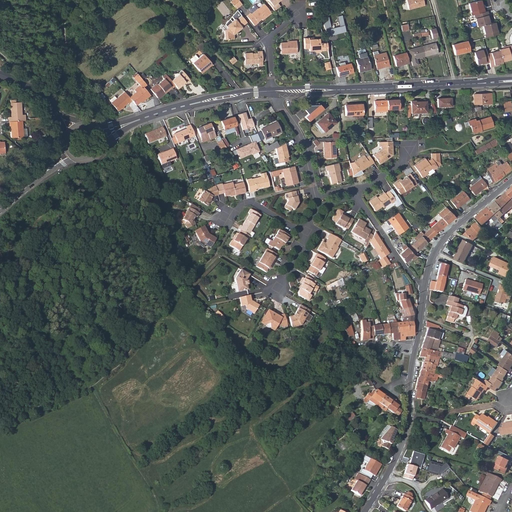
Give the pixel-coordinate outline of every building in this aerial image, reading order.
[(232,0),(230,2),(236,9),(241,4),(237,0),(232,0)] [(268,0),(267,2),(274,10),(280,6),(277,2),(277,1),(278,0),(268,0)] [(423,0),(406,0),(409,9),(425,5),(423,0)] [(481,4),(480,0),(478,0),(468,3),(471,15),(473,14),(485,11),(484,8),(482,8),(481,4)] [(265,18),(271,12),(264,3),(258,8),(257,8),(251,13),(246,16),(254,25),(258,22),(257,22),(261,19),(263,16),(265,18)] [(225,24),(226,26),(236,19),(236,20),(242,15),(237,10),(225,24)] [(488,15),(487,11),(485,11),(473,14),(476,27),(482,25),(489,23),(487,19),(486,15),(488,15)] [(242,26),(248,22),(242,15),(236,20),(236,19),(232,22),(233,23),(228,26),(229,27),(228,28),(225,30),(226,39),(235,38),(235,34),(234,33),(237,31),(238,31),(243,27),(242,26)] [(328,17),(321,19),(323,27),(328,36),(346,32),(341,15),(336,17),(339,26),(331,29),(328,17)] [(495,26),(494,22),(489,23),(482,25),(485,37),(495,35),(499,34),(498,30),(496,30),(495,26)] [(309,37),(304,37),(305,48),(309,48),(309,50),(314,50),(316,52),(319,52),(322,49),(321,42),(320,42),(320,38),(314,38),(309,38),(309,37)] [(287,42),(281,42),(281,53),(297,52),(297,40),(292,40),(292,41),(287,42)] [(455,54),(469,51),(467,41),(453,45),(455,54)] [(435,43),(409,50),(413,64),(419,63),(418,58),(438,53),(435,43)] [(502,61),(511,58),(511,51),(511,48),(510,45),(507,45),(507,47),(503,48),(499,49),(502,61)] [(486,63),(489,62),(486,52),(485,49),(473,52),(476,64),(481,62),(485,61),(486,63)] [(499,49),(486,52),(489,62),(490,66),(494,65),(494,63),(498,63),(502,61),(499,49)] [(377,51),(373,52),(377,69),(388,66),(385,53),(378,55),(377,51)] [(252,54),(245,54),(245,65),(259,65),(259,66),(263,66),(262,52),(258,52),(258,54),(258,55),(252,56),(252,54)] [(395,66),(408,63),(405,52),(393,56),(395,66)] [(359,59),(356,60),(359,72),(370,69),(365,53),(357,54),(359,59)] [(211,65),(202,54),(198,58),(192,63),(199,72),(206,66),(208,68),(211,65)] [(339,66),(335,67),(338,77),(352,73),(350,63),(344,65),(339,66)] [(179,74),(172,80),(176,86),(178,88),(186,82),(186,83),(187,84),(191,80),(183,70),(179,73),(179,74)] [(158,83),(151,89),(160,99),(173,88),(173,89),(176,86),(172,80),(167,74),(163,76),(165,78),(158,84),(158,83)] [(137,91),(131,97),(134,100),(137,105),(142,101),(143,102),(152,95),(145,86),(148,84),(143,79),(139,82),(141,85),(136,89),(137,91)] [(130,103),(134,100),(131,97),(126,91),(112,102),(119,111),(129,103),(130,103)] [(490,94),(473,95),(473,105),(490,104),(490,94)] [(451,98),(437,99),(438,108),(451,107),(451,98)] [(402,100),(387,101),(387,109),(402,109),(402,100)] [(415,100),(410,101),(411,114),(426,113),(426,102),(415,102),(415,100)] [(9,118),(10,122),(11,122),(23,121),(27,121),(26,115),(23,115),(22,103),(15,103),(15,101),(13,101),(11,101),(11,103),(12,118),(9,118)] [(374,112),(387,112),(387,109),(387,101),(374,101),(374,112)] [(361,104),(344,105),(345,116),(361,115),(361,104)] [(244,111),(237,113),(242,129),(253,125),(250,117),(247,118),(244,111)] [(327,113),(316,122),(324,132),(335,123),(327,113)] [(467,125),(469,125),(471,132),(473,132),(479,130),(478,129),(480,128),(492,124),(488,115),(474,120),(473,118),(466,121),(467,125)] [(233,117),(220,121),(223,130),(236,125),(233,117)] [(23,129),(23,121),(11,122),(11,127),(12,127),(12,138),(16,138),(22,138),(24,138),(23,129)] [(276,122),(260,129),(264,139),(280,132),(276,122)] [(210,123),(196,128),(201,140),(202,139),(203,141),(215,137),(210,123)] [(177,142),(194,135),(190,124),(185,126),(186,128),(173,133),(177,142)] [(144,134),(148,144),(166,137),(162,127),(144,134)] [(249,136),(251,142),(255,141),(256,143),(260,141),(257,133),(249,136)] [(497,141),(494,138),(484,145),(486,148),(497,141)] [(220,150),(226,148),(221,140),(217,142),(220,150)] [(235,150),(239,159),(259,151),(256,143),(255,141),(251,142),(235,150)] [(267,144),(263,146),(264,149),(265,150),(266,153),(275,148),(279,146),(277,141),(268,146),(267,144)] [(336,157),(335,141),(323,142),(324,158),(336,157)] [(391,141),(378,142),(378,146),(380,146),(380,149),(372,154),(378,163),(384,159),(385,160),(392,155),(391,141)] [(286,149),(285,143),(279,146),(275,148),(276,154),(278,163),(288,161),(288,157),(287,154),(288,153),(287,148),(286,149)] [(486,148),(484,145),(474,150),(477,154),(486,148)] [(175,158),(171,148),(156,154),(160,163),(161,163),(163,167),(171,164),(169,160),(175,158)] [(362,166),(371,160),(367,153),(363,155),(361,153),(353,158),(356,163),(354,164),(357,168),(360,166),(361,165),(362,166)] [(439,162),(439,153),(431,153),(431,158),(428,160),(427,161),(426,160),(424,158),(413,165),(421,177),(428,173),(427,171),(431,168),(432,170),(437,166),(436,165),(435,164),(439,161),(439,162)] [(202,164),(208,177),(211,176),(209,170),(206,162),(202,164)] [(489,173),(481,178),(487,186),(494,181),(508,171),(508,170),(510,169),(505,162),(500,165),(498,163),(487,169),(489,173)] [(340,171),(338,163),(324,166),(326,170),(328,174),(329,174),(330,174),(331,176),(329,176),(331,183),(336,182),(337,183),(341,182),(339,171),(340,171)] [(296,174),(294,166),(281,169),(285,187),(298,184),(296,176),(295,176),(295,174),(296,174)] [(251,178),(246,179),(249,192),(255,191),(256,190),(255,189),(259,188),(259,186),(262,186),(262,187),(262,188),(269,187),(266,174),(265,175),(265,172),(259,173),(260,176),(251,179),(251,178)] [(397,181),(393,184),(400,194),(412,186),(413,186),(417,184),(409,173),(405,176),(406,177),(402,180),(399,182),(397,181)] [(475,195),(487,186),(478,175),(475,178),(469,183),(472,186),(470,188),(475,195)] [(213,196),(224,193),(222,186),(221,183),(211,187),(211,188),(207,189),(205,191),(203,190),(198,199),(207,205),(209,202),(209,200),(210,198),(212,196),(213,195),(213,196)] [(235,195),(245,193),(243,183),(233,186),(232,183),(222,186),(224,193),(224,196),(229,195),(235,194),(235,195)] [(299,196),(298,191),(284,194),(285,199),(286,199),(287,202),(283,208),(289,212),(291,209),(294,210),(298,204),(296,197),(299,196)] [(376,196),(369,201),(375,211),(382,206),(383,208),(391,203),(391,204),(395,201),(389,191),(385,194),(384,193),(380,195),(379,197),(377,198),(377,197),(376,196)] [(462,191),(451,200),(457,208),(469,199),(462,191)] [(511,199),(507,193),(502,198),(508,204),(511,207),(511,199)] [(503,215),(511,207),(508,204),(502,198),(496,203),(496,202),(489,208),(500,222),(505,217),(503,215)] [(197,213),(199,208),(190,203),(188,207),(197,213)] [(197,213),(188,207),(183,215),(184,215),(182,219),(185,221),(183,223),(186,228),(194,224),(193,221),(192,220),(194,216),(195,217),(196,217),(198,213),(197,213)] [(435,233),(446,223),(453,217),(444,207),(437,214),(440,218),(430,227),(435,233)] [(496,229),(498,227),(501,224),(500,222),(489,208),(477,218),(483,225),(492,218),(495,222),(492,224),(496,229)] [(261,215),(250,209),(248,212),(249,213),(247,218),(247,219),(246,221),(245,220),(242,226),(241,225),(238,229),(240,230),(250,236),(252,237),(254,233),(251,232),(261,215)] [(343,227),(347,230),(353,220),(349,217),(348,218),(348,219),(341,215),(341,214),(343,212),(339,210),(337,210),(332,219),(332,221),(336,223),(335,224),(343,229),(343,227)] [(387,220),(398,235),(405,230),(408,227),(398,212),(387,220)] [(366,243),(368,244),(371,240),(373,236),(369,233),(369,231),(363,228),(363,227),(365,224),(358,220),(350,232),(364,240),(363,242),(366,243)] [(466,233),(473,241),(484,231),(477,223),(475,225),(474,224),(472,226),(473,227),(466,233)] [(206,224),(203,226),(194,231),(200,242),(210,248),(215,239),(208,234),(205,230),(208,228),(206,224)] [(435,233),(430,227),(423,234),(422,233),(421,234),(420,232),(418,234),(426,242),(435,233)] [(248,240),(250,236),(240,230),(238,233),(236,232),(234,236),(234,237),(232,240),(228,245),(239,251),(246,239),(248,240)] [(289,236),(279,230),(272,241),(270,240),(267,244),(272,247),(274,247),(279,250),(281,246),(283,245),(289,236)] [(386,249),(375,232),(373,236),(371,240),(383,258),(379,260),(383,269),(389,266),(391,265),(385,257),(388,255),(386,251),(386,249)] [(337,247),(341,240),(329,233),(325,241),(326,242),(327,243),(324,247),(323,246),(321,245),(318,249),(332,258),(338,248),(337,247)] [(466,233),(463,235),(473,241),(466,233)] [(417,251),(426,242),(418,234),(413,238),(415,241),(411,244),(417,251)] [(188,242),(184,236),(178,239),(183,246),(188,242)] [(456,256),(454,259),(462,263),(464,264),(473,246),(463,241),(459,248),(460,249),(456,256)] [(407,247),(404,244),(401,247),(403,250),(399,254),(405,263),(409,258),(413,260),(417,257),(413,255),(407,248),(407,247)] [(411,244),(407,248),(413,255),(417,251),(411,244)] [(274,258),(276,255),(267,249),(256,267),(265,272),(267,269),(270,265),(272,266),(276,259),(274,258)] [(323,262),(325,258),(316,253),(314,257),(315,258),(310,265),(307,270),(316,275),(323,263),(323,262)] [(494,255),(490,266),(505,273),(510,262),(494,255)] [(377,262),(370,266),(372,270),(374,269),(375,271),(376,271),(377,271),(378,271),(380,270),(379,268),(377,262)] [(436,280),(431,279),(430,290),(441,292),(442,288),(444,278),(447,266),(440,264),(437,275),(436,280)] [(245,280),(249,275),(240,269),(234,279),(235,284),(231,284),(233,293),(248,290),(247,289),(249,288),(247,281),(245,281),(245,280)] [(298,292),(299,296),(306,300),(309,294),(311,290),(316,293),(319,288),(314,285),(316,282),(306,276),(304,279),(303,278),(300,283),(301,284),(302,285),(300,289),(298,292)] [(344,284),(341,278),(325,287),(327,292),(331,291),(331,289),(344,284)] [(481,284),(464,279),(461,290),(477,295),(481,284)] [(496,300),(506,303),(507,298),(510,299),(511,293),(511,287),(501,284),(496,300)] [(395,294),(397,302),(399,301),(401,301),(402,307),(400,308),(400,310),(402,310),(410,308),(416,306),(416,303),(409,304),(407,299),(404,300),(403,294),(398,295),(397,293),(395,294)] [(251,301),(250,295),(239,297),(241,306),(245,305),(246,310),(254,314),(258,305),(253,302),(252,304),(251,303),(251,301)] [(447,301),(457,305),(459,299),(455,298),(449,296),(447,301)] [(449,312),(446,321),(452,323),(454,319),(455,314),(457,315),(460,316),(463,317),(465,311),(463,307),(457,305),(447,301),(446,305),(449,306),(451,307),(449,312)] [(301,325),(309,310),(300,304),(293,315),(289,317),(292,327),(301,325)] [(402,310),(403,313),(404,316),(413,315),(410,308),(402,310)] [(223,320),(225,317),(218,310),(216,313),(223,320)] [(282,325),(287,323),(284,314),(277,316),(268,311),(264,319),(266,325),(269,325),(270,328),(282,325)] [(401,314),(402,319),(402,323),(412,322),(413,316),(413,315),(404,316),(403,313),(401,314)] [(371,319),(365,320),(367,336),(373,336),(382,334),(380,325),(372,326),(371,319)] [(392,340),(398,340),(398,337),(399,337),(397,323),(395,320),(387,321),(387,324),(380,325),(382,334),(391,333),(392,340)] [(404,337),(414,336),(412,322),(402,323),(397,323),(399,337),(398,337),(398,340),(399,341),(405,340),(404,337)] [(437,339),(441,328),(439,328),(439,327),(426,322),(425,327),(427,328),(425,335),(437,339)] [(349,324),(343,326),(348,338),(354,335),(349,324)] [(495,331),(491,337),(498,341),(501,337),(500,336),(500,335),(495,331)] [(436,351),(439,340),(437,339),(425,335),(421,348),(436,351)] [(497,348),(501,343),(498,341),(491,337),(489,342),(497,348)] [(458,347),(455,354),(452,360),(464,364),(468,358),(463,356),(465,349),(458,347)] [(421,348),(418,357),(424,358),(425,355),(438,358),(439,358),(440,356),(441,353),(436,351),(421,348)] [(505,356),(499,365),(500,366),(508,372),(510,373),(511,370),(511,369),(511,368),(511,366),(511,354),(505,350),(502,353),(505,356)] [(422,362),(420,372),(433,375),(434,372),(433,372),(434,369),(436,369),(438,358),(425,355),(424,358),(423,362),(422,362)] [(487,380),(484,384),(489,387),(495,392),(498,388),(499,389),(503,383),(502,381),(508,372),(500,366),(498,370),(494,368),(490,375),(493,377),(490,382),(487,380)] [(426,387),(427,382),(435,383),(437,375),(433,375),(420,372),(419,377),(418,377),(416,384),(426,387)] [(371,389),(374,387),(369,380),(366,382),(371,389)] [(486,391),(489,387),(484,384),(478,380),(468,394),(476,399),(479,399),(481,396),(480,393),(481,392),(483,393),(485,390),(486,391)] [(416,384),(415,390),(417,390),(414,396),(422,398),(422,399),(423,397),(425,398),(427,392),(425,391),(426,387),(416,384)] [(367,400),(375,405),(378,403),(383,395),(375,390),(372,395),(367,400)] [(387,408),(390,411),(391,411),(393,412),(397,407),(398,405),(394,402),(395,400),(392,397),(390,400),(383,395),(378,403),(375,405),(385,411),(387,408)] [(401,410),(397,407),(393,412),(391,411),(390,411),(398,416),(401,410)] [(476,423),(491,434),(498,423),(494,420),(493,421),(483,414),(481,417),(477,415),(473,421),(473,422),(473,423),(474,424),(475,424),(476,424),(476,423)] [(501,434),(511,432),(511,424),(510,424),(510,423),(503,424),(503,429),(500,429),(501,434)] [(463,439),(466,434),(452,426),(451,425),(448,431),(446,430),(443,434),(447,436),(440,448),(448,452),(450,449),(453,450),(459,437),(463,439)] [(395,430),(390,427),(379,440),(382,441),(382,443),(381,447),(387,450),(390,444),(392,440),(391,439),(395,430)] [(494,436),(491,434),(484,443),(489,446),(494,436)] [(423,455),(413,452),(409,466),(405,465),(402,476),(411,479),(414,467),(420,468),(423,455)] [(365,456),(362,461),(368,464),(364,471),(362,469),(360,472),(371,478),(373,475),(375,476),(378,470),(377,469),(378,468),(379,469),(381,465),(365,456)] [(511,461),(501,456),(495,469),(505,474),(507,469),(506,469),(508,464),(509,465),(511,465),(511,462),(511,461)] [(440,464),(429,462),(427,472),(437,474),(438,473),(439,475),(449,466),(443,462),(440,464)] [(499,483),(501,480),(487,473),(485,477),(489,478),(482,492),(482,493),(490,497),(491,497),(498,483),(499,483)] [(351,490),(361,495),(364,490),(363,489),(365,486),(366,486),(370,480),(362,476),(359,482),(357,481),(351,490)] [(478,491),(482,492),(489,478),(485,477),(478,491)] [(441,489),(424,500),(430,509),(447,498),(441,489)] [(394,506),(403,511),(410,498),(409,497),(410,495),(409,493),(406,491),(404,492),(403,494),(402,493),(394,506)] [(488,506),(490,501),(488,500),(480,496),(477,495),(471,492),(468,497),(475,501),(469,511),(483,511),(487,506),(488,506)]
